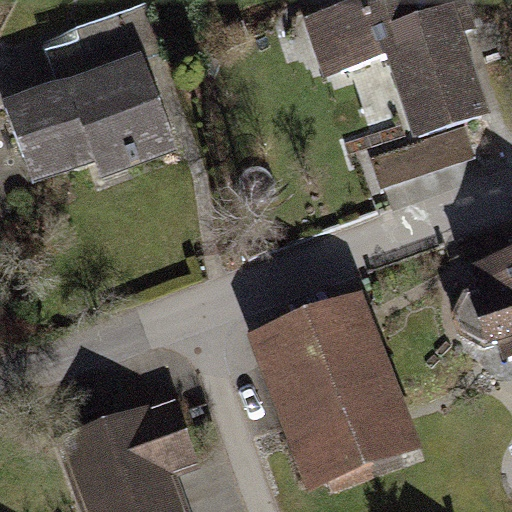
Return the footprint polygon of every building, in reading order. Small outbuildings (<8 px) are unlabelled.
[(466,0),(413,0),(310,34),(330,93),(394,72),(420,151),(485,130),(459,52),(481,44),(466,0)] [(5,116),(36,198),(88,178),(96,198),(199,160),(145,16),(42,55),(58,97),(5,116)] [(511,266),(477,278),(508,369),(511,367),(511,266)] [(364,304),(255,342),(309,492),(417,453),(364,304)] [(159,413),(61,449),(83,511),(189,511),(178,481),(198,473),(178,416),(162,422),(159,413)]
